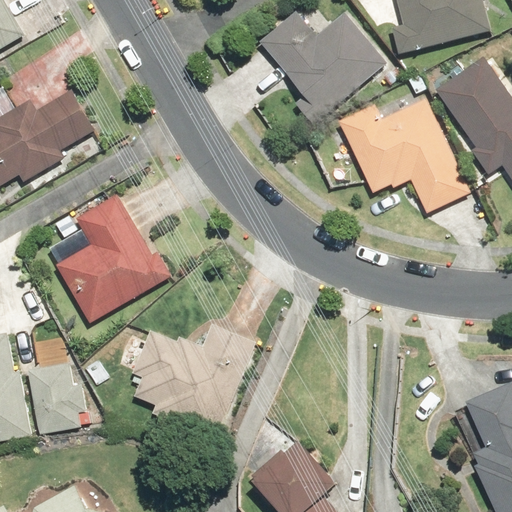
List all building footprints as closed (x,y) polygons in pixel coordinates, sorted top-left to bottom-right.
[(0,0),(0,52),(29,35),(8,0),(0,0)] [(405,54),(495,32),(487,0),(401,0),(408,25),(398,28),(405,54)] [(317,123),(392,64),(351,13),(321,36),(302,13),(266,42),(309,95),(300,102),(317,123)] [(511,90),(490,57),(442,90),(482,148),(478,150),(494,174),(507,166),(511,173),(511,90)] [(66,151),(101,131),(77,90),(42,110),(36,99),(20,108),(8,87),(0,91),(0,189),(26,174),(30,182),(70,159),(66,151)] [(476,193),(432,99),(388,119),(381,104),(345,121),(379,194),(397,185),(399,189),(417,181),(432,213),(476,193)] [(158,255),(123,195),(82,219),(97,245),(62,265),(95,323),(177,277),(163,252),(158,255)] [(225,442),(264,343),(221,326),(213,348),(187,337),(184,343),(160,333),(143,376),(155,381),(148,399),(166,407),(162,416),(225,442)] [(0,443),(45,435),(34,373),(25,375),(18,335),(0,338),(0,443)] [(34,373),(45,435),(99,426),(92,385),(84,386),(80,365),(34,373)] [(511,511),(511,398),(507,386),(464,404),(484,450),(468,457),(491,511),(511,511)] [(318,442),(272,482),(297,511),(345,511),(335,500),(354,483),(318,442)] [(42,511),(21,511),(17,504),(3,511),(111,511),(94,481),(42,511)]
